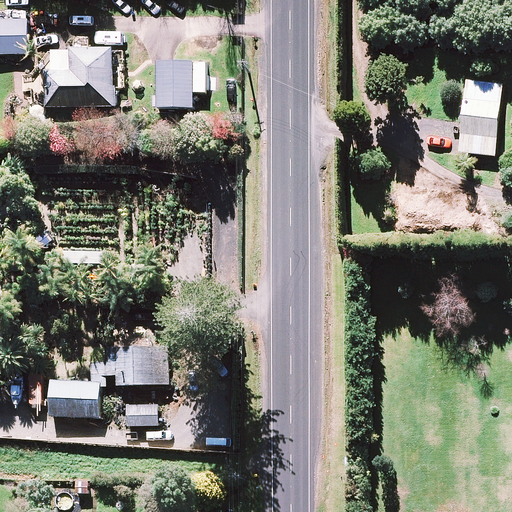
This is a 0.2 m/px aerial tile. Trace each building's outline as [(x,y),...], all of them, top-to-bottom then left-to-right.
[(0,53),(31,54),(31,19),(0,18),(0,53)] [(118,47),(55,47),(55,67),(51,67),(51,104),(118,105),(118,47)] [(195,59),(157,58),(157,95),(152,95),(152,105),(170,105),(170,90),(194,91),(195,59)] [(501,82),(464,78),(457,149),(494,153),(501,82)] [(88,249),(66,248),(66,263),(88,264),(88,249)] [(166,337),(125,336),(123,382),(164,383),(166,337)] [(110,367),(94,367),(94,380),(56,379),(55,414),(103,415),(104,384),(109,384),(110,367)] [(160,404),(130,405),(130,425),(160,424),(160,404)]
